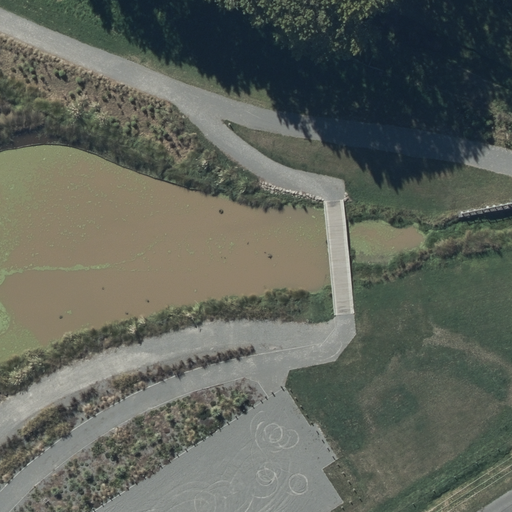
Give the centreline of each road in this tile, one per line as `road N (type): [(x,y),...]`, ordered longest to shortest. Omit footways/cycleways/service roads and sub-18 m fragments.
road 1 (track): [(511,162),(195,101),(0,20)]
road 2 (track): [(0,429),(30,397),(220,334),(345,327),(344,314)]
road 3 (track): [(195,101),(212,126),(265,167),(328,184),(333,200)]
